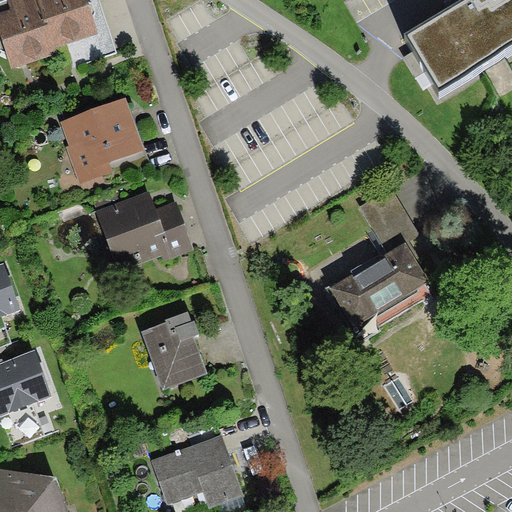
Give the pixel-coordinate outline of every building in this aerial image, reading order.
[(58,54),(56,47),(47,22),(43,23),(35,0),(6,0),(10,9),(0,13),(0,32),(12,68),(58,54)] [(35,0),(43,23),(47,22),(56,47),(68,44),(75,66),(116,53),(98,0),(35,0)] [(511,0),(476,0),(408,43),(441,98),(511,54),(511,0)] [(127,99),(60,122),(80,181),(114,169),(111,161),(144,150),(127,99)] [(389,259),(331,295),(361,344),(382,331),(376,322),(429,289),(406,250),(421,241),(393,194),(361,213),(389,259)] [(150,196),(94,216),(113,270),(160,254),(163,264),(195,253),(177,203),(155,210),(150,196)] [(0,264),(0,318),(23,309),(4,263),(0,264)] [(189,311),(143,327),(164,388),(210,372),(189,311)] [(3,363),(0,363),(0,415),(53,395),(35,350),(3,363)] [(243,495),(220,433),(148,460),(166,507),(203,493),(209,508),(243,495)] [(67,511),(54,475),(0,468),(0,511),(67,511)]
